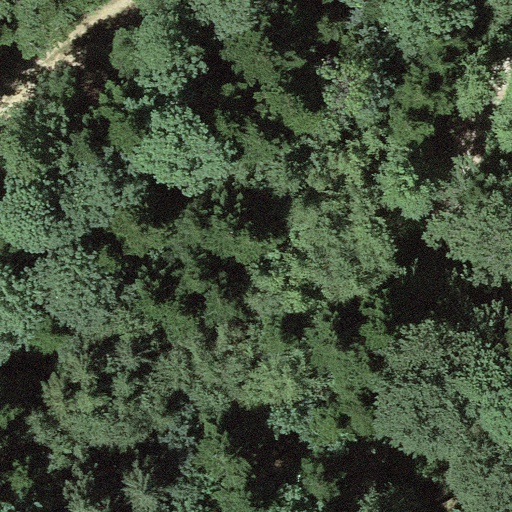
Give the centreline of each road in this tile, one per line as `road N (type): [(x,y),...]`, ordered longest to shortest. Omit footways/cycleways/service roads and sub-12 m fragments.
road 1 (track): [(341,511),(511,36)]
road 2 (track): [(0,188),(194,0)]
